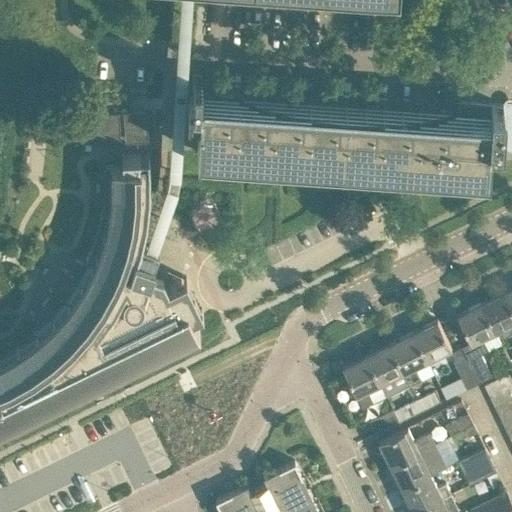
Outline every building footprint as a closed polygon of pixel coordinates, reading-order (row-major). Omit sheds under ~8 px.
[(201,92),(202,75),(193,74),(192,93),(190,92),(189,98),(188,114),(200,115),(198,151),(488,171),(490,139),(502,140),(503,134),(511,134),(511,103),(463,100),(463,111),(455,111),(454,118),(238,103),(239,95),(201,92)] [(146,110),(123,111),(124,127),(125,141),(137,140),(147,140),(147,133),(146,110)] [(117,111),(97,113),(98,129),(99,143),(119,141),(118,128),(117,111)] [(150,190),(150,164),(149,152),(122,153),(123,164),(112,164),(105,164),(104,198),(98,231),(86,262),(88,263),(73,288),(55,311),(33,331),(36,335),(12,352),(0,357),(0,427),(200,330),(193,315),(203,309),(187,275),(169,284),(164,273),(152,269),(159,249),(152,246),(141,242),(147,217),(150,190)] [(495,329),(511,321),(511,303),(505,289),(481,300),(495,329)] [(501,340),(495,329),(481,300),(457,312),(471,341),(462,346),(479,381),(492,374),(483,356),(481,352),(488,348),(488,346),(501,340)] [(452,346),(446,335),(437,317),(413,329),(427,358),(452,346)] [(427,358),(413,329),(390,341),(404,370),(410,382),(421,377),(415,364),(427,358)] [(387,394),(410,382),(404,370),(390,341),(367,352),(381,381),(387,394)] [(467,387),(479,381),(462,346),(453,350),(457,358),(454,360),(467,387)] [(363,406),(387,394),(381,381),(367,352),(342,364),(363,406)] [(489,393),(511,382),(511,379),(508,371),(484,383),(489,393)] [(495,404),(511,396),(511,382),(489,393),(495,404)] [(417,398),(423,408),(441,399),(436,389),(417,398)] [(500,416),(511,410),(511,396),(495,404),(500,416)] [(405,417),(423,408),(417,398),(400,406),(405,417)] [(399,420),(393,407),(370,419),(376,431),(399,420)] [(506,427),(511,423),(511,410),(500,416),(506,427)] [(451,433),(474,422),(468,411),(445,422),(451,433)] [(391,463),(434,441),(429,430),(414,437),(408,425),(379,439),(391,463)] [(446,465),(438,448),(434,441),(391,463),(402,487),(431,472),(446,465)] [(497,469),(490,456),(485,446),(458,460),(463,470),(470,482),(497,469)] [(321,511),(322,511),(321,509),(316,511),(315,511),(310,502),(316,499),(316,498),(314,499),(308,485),(309,485),(309,484),(303,487),(298,476),(304,473),(303,472),(302,473),(295,459),(263,474),(267,482),(251,490),(247,482),(216,497),(223,511),(222,511),(221,511),(224,511),(228,510),(229,511),(321,511)] [(414,510),(442,496),(431,472),(402,487),(414,510)] [(490,511),(511,501),(511,499),(507,489),(473,506),(474,508),(468,511),(466,507),(460,510),(451,492),(442,496),(414,510),(414,511),(490,511)] [(511,511),(511,501),(490,511),(511,511)]
